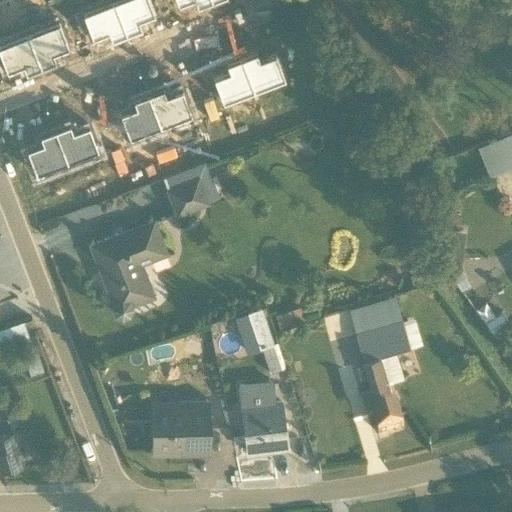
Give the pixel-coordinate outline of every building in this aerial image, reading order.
[(109,38),(124,32),(112,0),(108,0),(80,11),(85,23),(90,37),(106,31),(109,38)] [(112,0),(124,32),(140,26),(137,19),(153,12),(148,0),(112,0)] [(137,19),(140,26),(195,5),(192,0),(185,0),(176,4),(174,0),(148,0),(153,12),(137,19)] [(58,19),(26,32),(39,65),(54,59),(52,52),(67,46),(62,31),(58,19)] [(52,52),(54,59),(109,38),(106,31),(90,37),(85,23),(62,31),(67,46),(52,52)] [(249,34),(254,48),(257,56),(273,50),(265,28),(249,34)] [(26,32),(0,41),(0,58),(4,70),(20,64),(23,71),(39,65),(26,32)] [(226,68),(223,60),(218,46),(202,52),(210,74),(226,68)] [(239,54),(251,88),(283,76),(273,50),(257,56),(254,48),(239,54)] [(223,60),(226,68),(210,74),(220,100),(251,88),(239,54),(223,60)] [(0,58),(0,80),(23,71),(20,64),(4,70),(0,58)] [(161,84),(164,92),(180,86),(172,64),(156,70),(161,84)] [(133,104),(130,96),(125,82),(109,88),(117,110),(133,104)] [(161,84),(146,91),(158,124),(190,112),(180,86),(164,92),(161,84)] [(133,104),(117,110),(126,136),(158,124),(146,91),(130,96),(133,104)] [(68,121),(71,128),(87,122),(78,100),(62,106),(68,121)] [(40,140),(37,133),(31,118),(15,124),(24,147),(40,140)] [(65,160),(96,148),(87,122),(71,128),(68,121),(52,127),(65,160)] [(40,140),(24,147),(33,172),(65,160),(52,127),(37,133),(40,140)] [(511,130),(477,146),(490,175),(511,165),(511,130)] [(217,196),(203,160),(161,176),(175,212),(217,196)] [(154,218),(89,243),(101,277),(107,275),(116,298),(112,306),(114,312),(121,315),(128,314),(132,304),(154,295),(141,262),(167,252),(154,218)] [(442,268),(451,285),(468,277),(458,259),(442,268)] [(420,268),(397,275),(402,290),(425,283),(420,268)] [(410,346),(395,295),(350,308),(365,359),(362,360),(370,387),(358,390),(367,423),(373,421),(378,436),(402,429),(388,382),(404,378),(396,350),(410,346)] [(280,324),(307,315),(302,301),(275,311),(280,324)] [(238,310),(245,347),(263,343),(268,368),(281,365),(268,304),(238,310)] [(0,354),(31,344),(23,320),(0,327),(0,354)] [(271,378),(236,383),(245,449),(270,445),(271,450),(286,447),(279,398),(274,399),(271,378)] [(23,443),(9,399),(0,402),(0,423),(3,432),(0,432),(0,466),(22,460),(17,445),(23,443)] [(206,399),(150,399),(150,454),(207,453),(206,399)]
